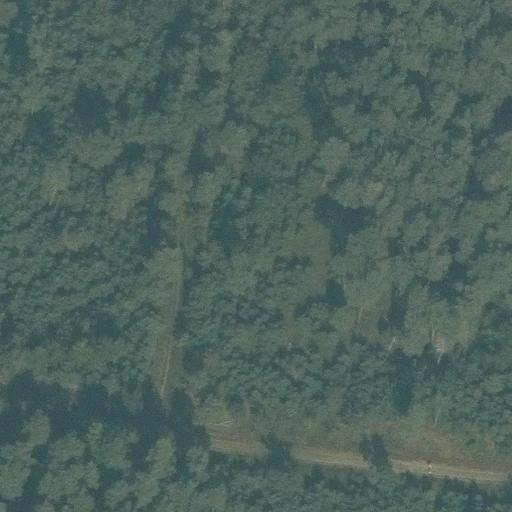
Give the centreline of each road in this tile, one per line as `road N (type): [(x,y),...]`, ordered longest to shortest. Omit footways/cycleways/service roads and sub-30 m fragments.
road 1 (track): [(511,481),(154,435),(0,398)]
road 2 (track): [(201,0),(154,435)]
